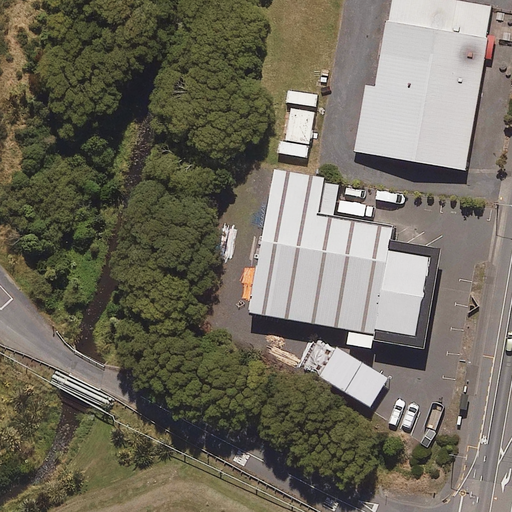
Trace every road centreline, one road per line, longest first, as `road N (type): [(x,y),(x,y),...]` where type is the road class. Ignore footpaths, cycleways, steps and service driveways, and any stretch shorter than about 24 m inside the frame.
road 1 (unclassified): [(0,310),(64,359),(367,511)]
road 2 (secondary): [(484,511),(511,346)]
